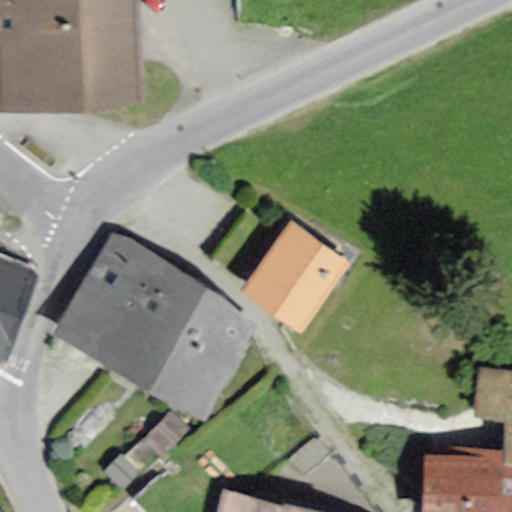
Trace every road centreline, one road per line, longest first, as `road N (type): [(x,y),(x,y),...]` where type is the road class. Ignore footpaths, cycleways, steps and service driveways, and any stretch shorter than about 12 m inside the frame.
road 1 (residential): [(78,237),(120,179),(198,127),(460,0)]
road 2 (residential): [(1,415),(78,237)]
